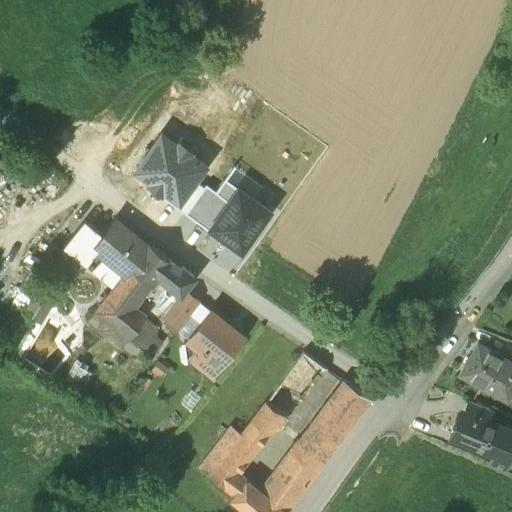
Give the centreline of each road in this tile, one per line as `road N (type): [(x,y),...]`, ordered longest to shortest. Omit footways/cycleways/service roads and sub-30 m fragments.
road 1 (residential): [(398,401),(0,118)]
road 2 (residential): [(398,401),(511,245)]
road 3 (residential): [(307,511),(357,436),(398,401)]
